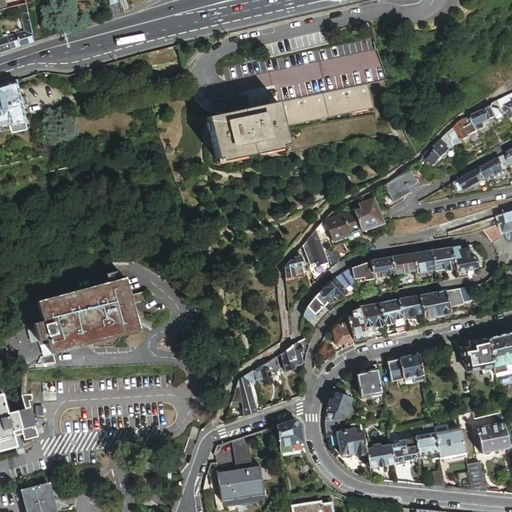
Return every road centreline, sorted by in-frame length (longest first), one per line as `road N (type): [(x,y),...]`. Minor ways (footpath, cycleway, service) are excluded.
road 1 (residential): [(316,392),(311,360),(338,313),(362,300),(484,277),(493,261),(484,242),(470,239),(366,256)]
road 2 (residential): [(314,401),(315,449),(341,482),(363,493),(511,509)]
road 3 (residential): [(511,191),(399,210),(511,146)]
road 4 (residential): [(511,319),(355,356),(316,392)]
road 5 (tertiary): [(181,14),(0,65)]
road 6 (residential): [(190,490),(209,442),(314,401)]
road 7 (residential): [(366,256),(389,240),(511,207)]
